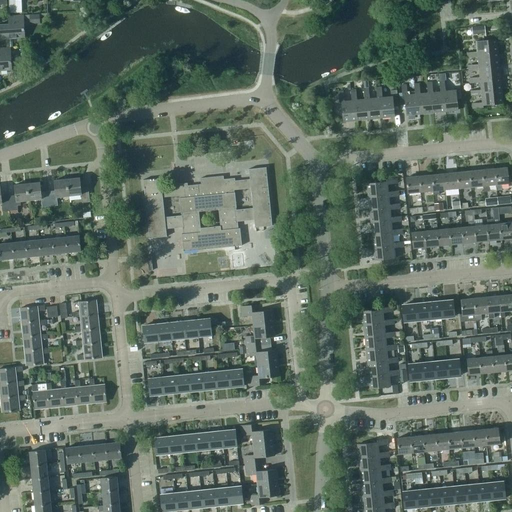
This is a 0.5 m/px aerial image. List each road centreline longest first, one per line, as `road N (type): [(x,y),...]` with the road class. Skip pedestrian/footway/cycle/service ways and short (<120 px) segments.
road 1 (residential): [(320,165),(511,144)]
road 2 (residential): [(329,288),(511,271)]
road 3 (residential): [(116,296),(286,279)]
road 4 (unclassified): [(96,124),(262,98)]
road 5 (residential): [(115,282),(96,124)]
road 6 (residential): [(130,417),(283,404)]
road 7 (residential): [(0,323),(2,295),(115,282)]
road 8 (residential): [(324,408),(394,415),(463,409)]
road 9 (residential): [(0,432),(130,417)]
road 10 (residential): [(301,403),(286,279)]
road 11 (unclassified): [(329,288),(320,165)]
road 12 (residential): [(130,417),(116,296)]
road 13 (unclassified): [(324,408),(329,288)]
